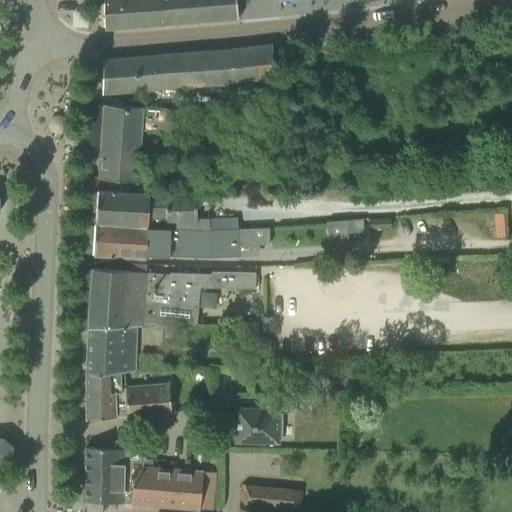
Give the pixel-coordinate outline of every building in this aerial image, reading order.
[(138,0),(138,3),(104,4),(104,30),(237,19),(235,0),(138,0)] [(104,74),(103,93),(143,90),(234,83),(275,78),(273,56),(273,55),(271,44),(231,49),(104,59),(104,74)] [(103,104),(101,141),(139,144),(140,131),(179,133),(181,110),(103,104)] [(139,144),(101,141),(98,178),(136,181),(139,144)] [(98,191),(95,223),(147,226),(147,227),(167,228),(167,224),(197,223),(196,195),(168,196),(168,201),(149,201),(149,194),(98,191)] [(347,243),(345,219),(327,221),(329,245),(347,243)] [(270,244),(269,228),(237,230),(206,231),(167,228),(147,227),(147,226),(95,223),(93,255),(145,258),(145,254),(204,258),(239,256),(238,240),(250,239),(251,245),(270,244)] [(196,324),(200,288),(229,288),(254,289),(255,272),(211,271),(211,274),(170,273),(169,274),(92,268),(87,328),(133,326),(142,325),(196,324)] [(87,328),(86,372),(119,372),(134,372),(133,326),(87,328)] [(119,372),(86,372),(86,418),(115,416),(127,415),(171,412),(169,392),(169,384),(125,387),(120,388),(119,372)] [(234,442),(254,443),(279,444),(279,410),(295,410),(296,395),(260,396),(260,408),(235,408),(235,416),(229,416),(229,434),(235,434),(234,442)] [(84,500),(199,510),(201,493),(212,495),(214,472),(140,467),(142,442),(115,440),(114,448),(85,446),(84,500)] [(240,509),(264,511),(299,511),(302,491),(244,485),(240,509)]
